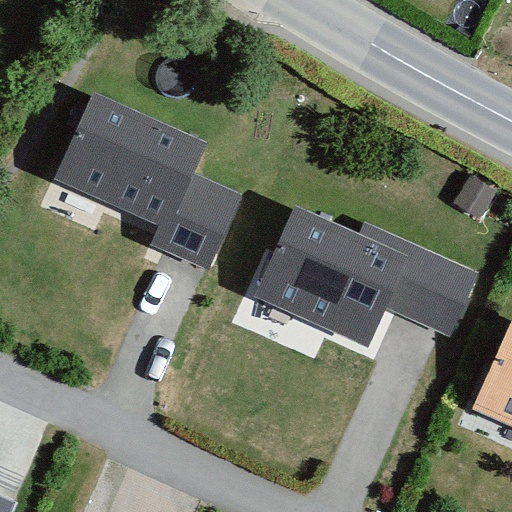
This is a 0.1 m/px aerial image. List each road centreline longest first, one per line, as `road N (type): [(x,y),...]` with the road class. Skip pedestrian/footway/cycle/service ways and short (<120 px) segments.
road 1 (residential): [(296,511),(0,369)]
road 2 (secondary): [(311,0),(511,120)]
